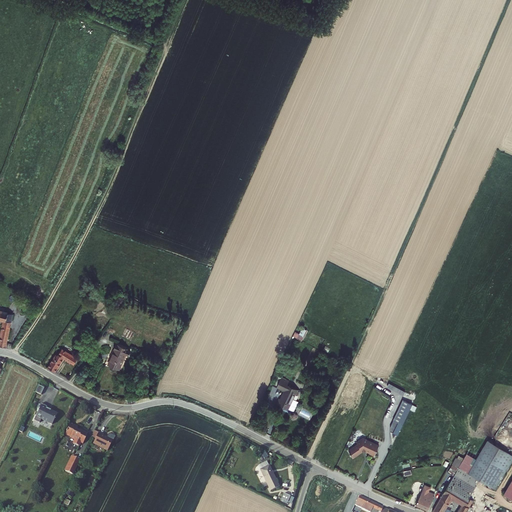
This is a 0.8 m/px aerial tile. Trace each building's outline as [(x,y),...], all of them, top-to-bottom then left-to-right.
[(0,345),(5,346),(12,313),(0,310),(0,345)] [(127,350),(112,344),(110,349),(111,350),(105,365),(117,369),(123,354),(126,355),(127,350)] [(56,354),(47,366),(55,371),(64,359),(74,366),(78,360),(63,350),(59,356),(56,354)] [(278,386),(282,376),(278,374),(273,384),(278,386)] [(291,380),(285,377),(279,388),(286,391),(279,404),(290,409),(298,393),(302,395),(304,390),(290,383),(291,380)] [(389,383),(388,385),(404,394),(405,391),(389,383)] [(42,389),(36,386),(33,393),(39,395),(42,389)] [(416,397),(407,392),(391,427),(391,431),(398,434),(416,397)] [(302,395),(298,393),(290,409),(294,411),(303,395),(302,395)] [(45,407),(39,404),(37,408),(38,409),(32,421),(38,423),(39,420),(50,425),(55,414),(48,411),(48,412),(44,410),(45,407)] [(300,413),(309,418),(311,413),(302,408),(300,413)] [(79,423),(71,420),(66,430),(76,436),(74,440),(80,443),(82,439),(84,440),(89,430),(81,426),(80,428),(77,426),(79,423)] [(365,434),(359,439),(360,440),(351,447),(356,453),(365,446),(367,446),(372,448),(371,449),(376,452),(381,441),(365,434)] [(101,437),(97,435),(96,436),(94,442),(91,447),(105,454),(110,443),(106,441),(105,442),(100,440),(101,437)] [(511,462),(511,453),(488,439),(469,471),(480,478),(494,487),(497,488),(511,462)] [(78,465),(83,454),(77,451),(73,462),(78,465)] [(258,465),(271,490),(279,486),(267,462),(266,462),(258,465)] [(469,471),(460,466),(455,474),(450,483),(474,498),(480,478),(469,471)] [(494,487),(480,478),(474,498),(484,505),(494,487)] [(465,511),(474,498),(450,483),(449,483),(433,508),(439,511),(465,511)] [(434,491),(424,487),(417,503),(428,507),(434,491)] [(361,492),(357,501),(375,509),(377,506),(364,500),(366,495),(361,492)] [(284,494),(281,500),(288,504),(291,497),(284,494)] [(385,504),(366,495),(364,500),(377,506),(375,509),(373,511),(381,511),(384,507),(385,504)] [(483,511),(485,508),(475,503),(470,511),(483,511)]
